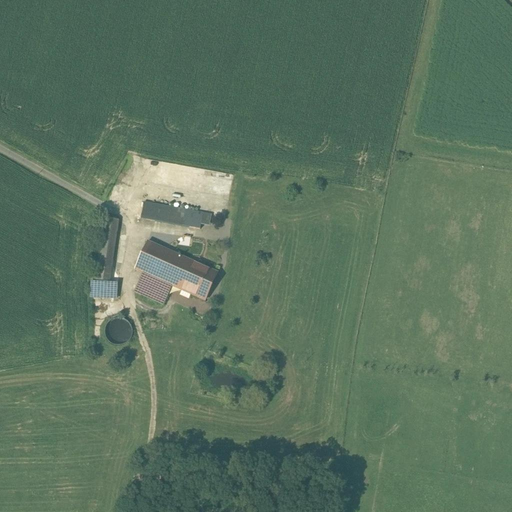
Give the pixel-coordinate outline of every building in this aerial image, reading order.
[(185,211),(143,203),(140,219),(182,227),(185,211)] [(202,214),(185,211),(182,227),(200,230),(202,214)] [(117,221),(100,218),(91,281),(91,297),(116,299),(117,284),(108,283),(117,221)] [(146,243),(134,270),(143,274),(171,286),(179,289),(191,262),(146,243)] [(216,274),(191,262),(179,289),(204,301),(216,274)] [(143,274),(135,293),(162,305),(171,286),(143,274)] [(131,338),(132,332),(131,327),(128,323),(123,320),(118,319),(113,320),(108,323),(105,328),(104,333),(105,338),(108,343),(113,345),(118,346),(124,345),(128,342),(131,338)]
